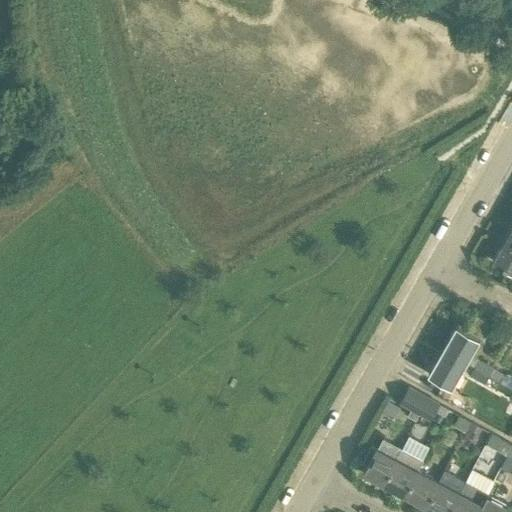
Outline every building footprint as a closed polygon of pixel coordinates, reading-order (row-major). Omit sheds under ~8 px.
[(511,238),(506,235),(493,260),(511,270),(511,238)] [(456,324),(442,349),(475,368),(481,358),(471,352),(479,338),(456,324)] [(475,368),(442,349),(428,373),(451,386),(459,373),(460,374),(469,379),(471,375),(475,368)] [(494,365),(481,358),(475,368),(488,375),(494,365)] [(475,368),(471,375),(484,383),(488,375),(475,368)] [(420,407),(427,396),(415,389),(409,386),(403,398),(408,401),(413,403),(408,411),(416,415),(420,407)] [(460,409),(475,417),(482,404),(461,392),(454,406),(460,409)] [(427,396),(420,407),(432,414),(438,402),(427,396)] [(464,431),(470,420),(459,414),(453,425),(464,431)] [(470,420),(464,431),(465,432),(460,441),(470,447),(476,436),(481,426),(470,420)] [(422,454),(427,443),(408,434),(403,445),(422,454)] [(382,483),(401,448),(383,438),(378,447),(371,444),(365,456),(370,459),(363,472),(382,483)] [(506,454),(511,443),(501,438),(495,448),(506,454)] [(401,448),(382,483),(403,494),(417,469),(422,459),(401,448)] [(473,464),(466,475),(486,489),(494,477),(473,464)] [(438,480),(417,469),(403,494),(424,505),(438,480)] [(443,469),(438,480),(424,505),(437,511),(447,511),(464,480),(443,469)] [(464,480),(447,511),(474,511),(485,491),(464,480)] [(485,491),(474,511),(501,511),(507,502),(485,491)]
